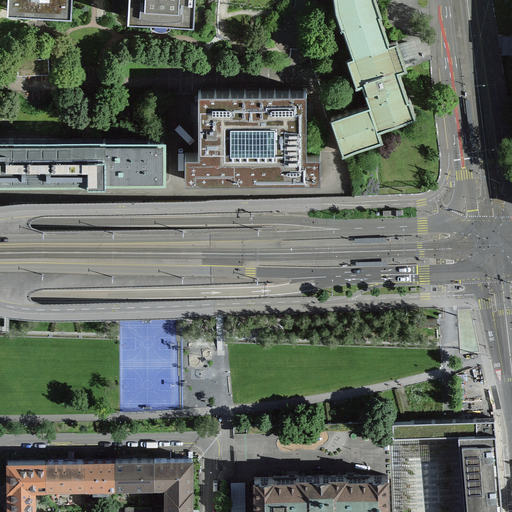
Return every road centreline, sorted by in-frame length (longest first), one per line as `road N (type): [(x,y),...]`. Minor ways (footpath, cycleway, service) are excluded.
road 1 (motorway): [(0,271),(511,259)]
road 2 (motorway): [(511,227),(0,236)]
road 3 (motorway): [(0,292),(257,290),(344,275)]
road 4 (primary): [(0,264),(344,275)]
road 5 (motorway): [(339,229),(274,220),(0,229)]
road 6 (primary): [(339,229),(0,236)]
road 7 (residential): [(212,511),(213,443),(197,437),(0,443)]
road 8 (primary): [(511,202),(480,0)]
road 9 (primary): [(446,0),(468,189)]
road 10 (tertiary): [(480,270),(511,435)]
road 11 (primary): [(344,275),(480,270)]
